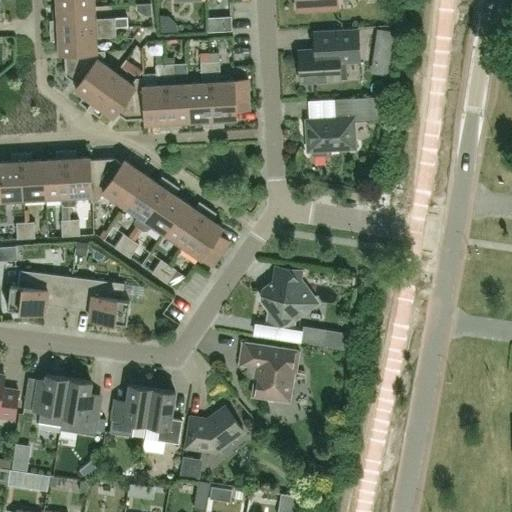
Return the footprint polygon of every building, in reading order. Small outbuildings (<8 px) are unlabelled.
[(295,0),(296,9),(338,7),(337,0),(295,0)] [(95,18),(94,5),(57,7),(57,19),(49,19),(50,30),(116,26),(115,17),(95,18)] [(59,52),(64,52),(97,50),(96,37),(116,36),(116,26),(50,30),(50,40),(58,40),(59,52)] [(313,49),(298,50),(300,81),(347,78),(346,62),(359,61),(357,33),(312,35),(313,49)] [(105,54),(105,50),(97,50),(64,52),(65,75),(78,84),(75,88),(83,94),(79,101),(100,116),(104,109),(113,116),(116,111),(126,118),(145,117),(143,84),(143,77),(136,77),(132,83),(101,60),(105,54)] [(249,108),(248,79),(220,80),(219,60),(210,61),(213,126),(224,126),(223,118),(236,117),(236,109),(249,108)] [(203,119),(203,127),(213,126),(210,61),(200,61),(201,81),(189,82),(191,120),(203,119)] [(143,84),(145,117),(145,122),(158,122),(158,130),(169,129),(165,63),(155,64),(157,84),(143,84)] [(165,63),(169,129),(179,128),(178,120),(191,120),(189,82),(175,83),(174,63),(165,63)] [(308,150),(311,149),(312,153),(314,156),(325,155),(328,152),(327,148),(355,147),(353,121),(376,120),(375,96),(334,98),(335,118),(306,119),(308,150)] [(64,206),(69,205),(66,149),(56,150),(56,158),(44,159),(46,196),(60,196),(61,203),(64,206)] [(77,202),(77,195),(91,194),(89,158),(90,158),(89,156),(77,157),(76,149),(66,149),(69,205),(74,205),(77,202)] [(21,152),(24,198),(46,196),(44,159),(32,159),(31,151),(21,152)] [(0,199),(24,198),(21,152),(11,153),(11,161),(0,161),(0,199)] [(104,191),(126,206),(148,175),(124,159),(122,162),(114,157),(90,158),(89,158),(91,194),(92,200),(98,200),(104,191)] [(148,175),(126,206),(138,214),(134,220),(135,224),(139,227),(145,219),(171,181),(162,175),(158,182),(148,175)] [(179,187),(171,181),(145,219),(139,227),(144,230),(147,229),(152,223),(163,231),(185,200),(175,193),(179,187)] [(185,200),(163,231),(182,244),(208,206),(199,201),(195,207),(185,200)] [(216,212),(208,206),(182,244),(212,265),(229,240),(218,233),(222,226),(212,219),(216,212)] [(79,218),(70,219),(71,235),(80,234),(79,218)] [(62,235),(71,235),(70,219),(61,219),(62,235)] [(17,238),(26,238),(25,221),(16,222),(17,238)] [(26,238),(35,237),(34,221),(25,221),(26,238)] [(115,247),(122,252),(131,238),(124,233),(115,247)] [(139,243),(131,238),(122,252),(130,257),(139,243)] [(159,277),(169,264),(161,258),(152,272),(159,277)] [(185,276),(176,269),(169,264),(159,277),(176,289),(185,276)] [(261,298),(269,309),(267,322),(293,326),(295,313),(312,301),(300,284),(302,270),(275,266),(273,280),(262,288),(261,298)] [(46,304),(68,306),(72,276),(20,269),(18,285),(10,284),(7,307),(45,312),(46,304)] [(68,306),(90,309),(89,317),(127,322),(130,299),(122,298),(124,282),(72,276),(68,306)] [(242,341),(239,363),(254,365),(255,376),(252,395),(290,401),(294,371),(296,372),(299,350),(242,341)] [(0,415),(14,418),(18,389),(2,387),(5,374),(0,372),(0,415)] [(62,413),(63,413),(69,377),(46,374),(45,378),(37,377),(36,384),(27,383),(24,406),(40,409),(38,421),(61,425),(62,415),(62,413)] [(73,430),(95,434),(102,394),(90,392),(92,381),(69,377),(63,413),(62,413),(62,415),(75,417),(73,430)] [(146,423),(152,387),(129,384),(127,399),(115,398),(110,432),(132,435),(134,421),(146,423)] [(152,387),(146,423),(159,425),(157,439),(179,443),(183,419),(171,417),(175,391),(152,387)] [(190,415),(184,447),(214,452),(243,432),(224,405),(207,418),(190,415)] [(0,480),(8,482),(10,468),(0,466),(0,480)] [(198,480),(196,493),(208,495),(210,482),(198,480)]
